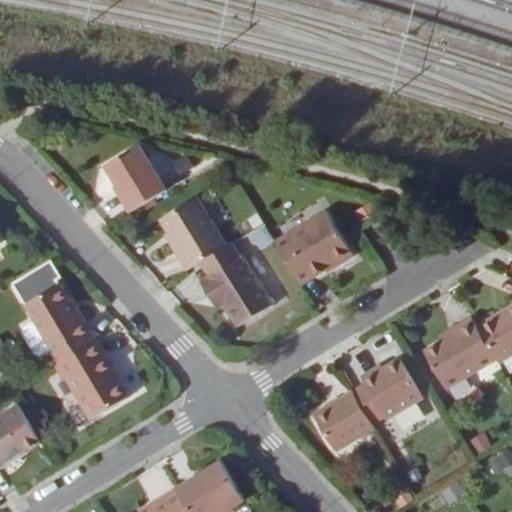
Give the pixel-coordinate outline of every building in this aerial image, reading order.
[(135,210),(168,189),(184,181),(178,171),(167,178),(169,181),(165,184),(142,145),(107,164),(119,184),(135,210)] [(112,188),(129,213),(135,210),(119,184),(112,188)] [(178,255),(187,270),(199,263),(227,247),(197,197),(161,216),(169,231),(181,253),(178,255)] [(355,212),(362,222),(375,215),(369,204),(355,212)] [(274,239),(299,281),(324,268),(351,253),(327,210),(274,239)] [(165,234),(178,255),(181,253),(169,231),(165,234)] [(227,247),(199,263),(207,275),(241,256),(234,243),(227,247)] [(351,253),(324,268),(328,274),(355,258),(351,253)] [(241,256),(207,275),(199,279),(209,296),(215,292),(222,304),(235,326),(274,304),(244,254),(241,256)] [(95,342),(97,340),(90,327),(87,328),(72,303),(61,283),(25,304),(61,362),(95,342)] [(216,308),(222,304),(215,292),(209,296),(216,308)] [(87,328),(90,327),(74,301),(72,303),(87,328)] [(511,306),(478,326),(497,358),(499,361),(511,353),(511,306)] [(497,358),(478,326),(473,317),(458,326),(461,331),(442,343),(425,352),(447,388),(497,358)] [(461,331),(458,326),(438,337),(442,343),(461,331)] [(61,362),(58,364),(68,380),(72,378),(94,419),(126,400),(117,385),(111,374),(116,371),(107,356),(104,357),(95,342),(61,362)] [(365,385),(353,391),(372,424),(384,417),(386,420),(423,397),(400,360),(383,370),(363,382),(365,385)] [(360,377),(363,382),(383,370),(381,365),(360,377)] [(111,374),(117,385),(122,381),(116,371),(111,374)] [(15,393),(22,403),(32,397),(26,386),(15,393)] [(372,424),(353,391),(312,416),(336,454),(376,430),(372,424)] [(29,450),(42,443),(20,405),(6,413),(8,416),(0,420),(0,464),(27,448),(29,450)] [(470,453),(478,465),(491,457),(483,445),(470,453)] [(500,471),(511,463),(511,454),(507,447),(492,457),(500,471)] [(200,473),(177,487),(191,511),(223,511),(234,511),(238,510),(238,503),(246,498),(223,460),(207,470),(200,473)] [(197,468),(200,473),(207,470),(205,464),(197,468)] [(472,468),(459,476),(466,489),(479,481),(472,468)] [(466,489),(459,476),(445,483),(453,496),(466,489)] [(417,500),(428,494),(422,485),(412,491),(417,500)] [(191,511),(177,487),(151,502),(154,506),(144,511),(191,511)] [(404,496),(409,505),(417,500),(412,491),(404,496)] [(144,511),(154,506),(151,502),(140,508),(141,511),(144,511)]
